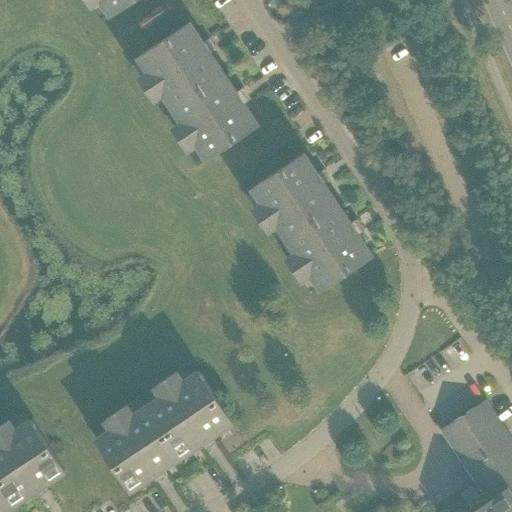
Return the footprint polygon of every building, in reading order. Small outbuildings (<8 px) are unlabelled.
[(88,0),(91,4),(97,0),(103,0),(112,13),(131,0),(88,0)] [(362,0),(349,0),(345,3),(352,13),(365,4),(362,0)] [(217,48),(210,38),(203,42),(189,22),(140,55),(150,71),(141,77),(154,97),(164,91),(174,106),(223,72),(210,53),(217,48)] [(197,141),(208,157),(257,123),(243,103),(250,98),(244,88),(237,92),(223,72),(174,106),(184,121),(174,127),(187,147),(197,141)] [(331,179),(324,169),(317,173),(303,153),(254,186),(264,202),(254,208),(268,228),(278,222),(288,237),(337,203),(324,184),(331,179)] [(311,271),(322,287),(371,254),(357,234),(364,229),(358,219),(351,223),(337,203),(288,237),(298,252),(288,258),(301,278),(311,271)] [(232,420),(199,370),(183,381),(176,371),(157,384),(163,394),(148,404),(181,454),(201,441),(206,448),(216,441),(211,434),(232,420)] [(511,511),(511,444),(484,402),(444,429),(491,499),(469,511),(464,511),(458,501),(440,511),(511,511)] [(161,467),(181,454),(148,404),(133,414),(127,404),(107,418),(113,428),(97,438),(130,488),(151,474),(156,481),(166,474),(161,467)] [(65,468),(32,419),(16,430),(9,420),(0,425),(0,481),(14,502),(34,489),(38,496),(49,489),(44,482),(65,468)] [(0,511),(14,502),(0,481),(0,511)]
